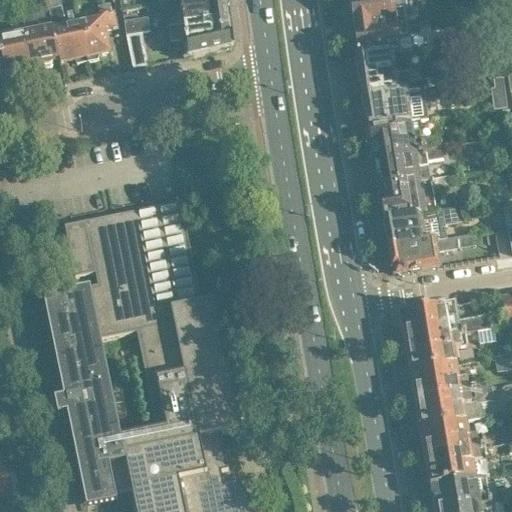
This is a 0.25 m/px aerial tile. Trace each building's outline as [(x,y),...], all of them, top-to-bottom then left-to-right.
[(61,66),(87,61),(80,29),(66,32),(59,0),(45,0),(48,8),(59,64),(60,69),(61,69),(61,68),(61,66)] [(209,0),(176,4),(177,18),(167,19),(169,32),(228,24),(226,14),(230,10),(229,2),(225,0),(209,0)] [(405,0),(376,0),(350,4),(353,28),(405,21),(405,20),(416,18),(414,10),(407,11),(405,0)] [(469,16),(489,13),(488,3),(468,5),(469,16)] [(95,26),(80,29),(87,61),(108,56),(103,33),(115,31),(110,7),(98,10),(100,20),(94,21),(95,26)] [(53,66),(59,64),(48,8),(20,14),(32,70),(42,68),(45,70),(51,69),(53,66)] [(489,13),(469,16),(471,29),(491,26),(489,13)] [(12,34),(0,36),(0,52),(5,75),(11,74),(14,76),(16,76),(20,75),(22,72),(23,72),(32,70),(20,14),(8,16),(12,34)] [(148,20),(124,23),(126,37),(142,35),(150,34),(148,20)] [(406,29),(405,21),(353,28),(358,60),(407,53),(413,52),(411,39),(419,38),(417,27),(406,29)] [(228,24),(169,32),(169,35),(171,46),(181,45),(184,61),(220,53),(231,51),(231,48),(234,45),(233,37),(229,34),(228,24)] [(142,35),(126,37),(126,38),(133,72),(149,68),(142,35)] [(468,45),(444,48),(446,64),(470,61),(468,45)] [(505,74),(511,72),(511,51),(502,52),(505,74)] [(407,53),(358,60),(363,99),(398,95),(395,76),(410,74),(407,53)] [(495,91),(491,91),(494,114),(509,112),(504,80),(493,81),(495,91)] [(404,94),(405,93),(406,93),(427,90),(426,83),(403,86),(404,94)] [(456,89),(448,91),(449,99),(456,98),(457,98),(456,89)] [(398,95),(363,99),(364,104),(366,115),(369,131),(411,125),(420,123),(427,122),(423,95),(406,97),(406,93),(404,94),(398,95)] [(411,125),(369,131),(369,135),(371,147),(374,161),(441,150),(439,138),(423,141),(420,123),(411,125)] [(379,191),(430,183),(426,164),(443,161),(441,150),(374,161),(379,191)] [(430,183),(379,191),(385,224),(434,216),(431,196),(449,193),(446,180),(430,183)] [(511,202),(502,204),(504,216),(511,215),(511,202)] [(253,511),(252,509),(252,508),(251,506),(249,502),(248,499),(246,496),(244,492),(240,488),(238,485),(236,483),(235,484),(236,485),(224,488),(221,474),(228,472),(221,436),(242,432),(215,303),(201,306),(181,206),(65,229),(75,280),(95,276),(98,289),(44,300),(85,502),(131,493),(134,506),(135,511),(253,511)] [(434,216),(385,224),(389,251),(447,241),(445,229),(456,228),(454,212),(434,216)] [(478,215),(470,217),(471,224),(480,223),(478,215)] [(447,242),(389,251),(394,275),(394,276),(394,277),(395,277),(396,277),(397,277),(410,275),(410,276),(411,277),(422,275),(422,273),(437,270),(438,270),(436,255),(461,251),(459,240),(447,242)] [(511,297),(501,299),(506,329),(511,328),(511,297)] [(402,321),(406,346),(492,332),(490,319),(458,325),(455,308),(406,316),(404,317),(403,318),(402,319),(402,320),(402,321)] [(465,337),(406,346),(411,375),(455,367),(453,353),(467,351),(465,337)] [(455,367),(411,375),(416,404),(474,394),(472,381),(458,383),(455,367)] [(474,394),(416,404),(420,432),(468,424),(483,421),(480,408),(493,406),(491,391),(474,394)] [(465,424),(420,432),(425,460),(484,450),(485,450),(483,438),(468,440),(465,424)] [(484,450),(425,460),(430,491),(486,481),(489,481),(484,450)] [(2,464),(0,464),(0,511),(10,511),(9,503),(12,502),(6,476),(4,476),(1,465),(2,464)] [(437,504),(438,511),(455,511),(493,505),(508,503),(507,492),(497,493),(492,499),(489,500),(486,481),(430,491),(432,502),(435,504),(437,504)]
